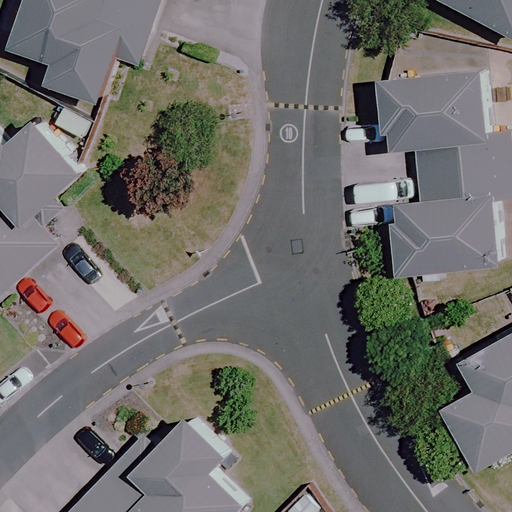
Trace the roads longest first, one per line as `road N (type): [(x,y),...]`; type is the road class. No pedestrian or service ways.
road 1 (residential): [(0,454),(103,363),(260,283),(306,271)]
road 2 (residential): [(306,271),(299,118),(316,0)]
road 3 (residential): [(419,511),(357,413),(306,271)]
